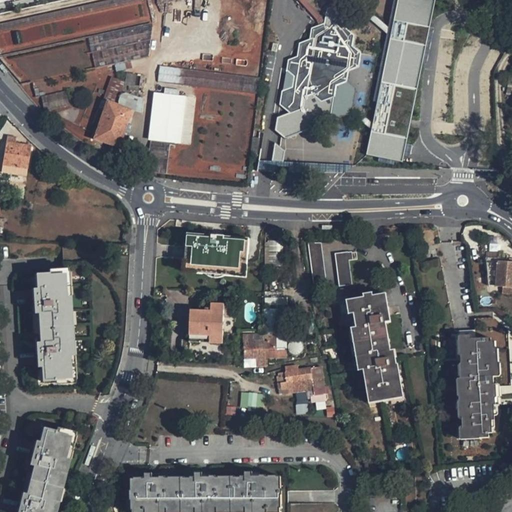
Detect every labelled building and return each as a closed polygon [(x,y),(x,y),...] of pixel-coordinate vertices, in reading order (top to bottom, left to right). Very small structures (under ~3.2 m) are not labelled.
[(0,57),(22,83),(31,81),(34,81),(95,67),(128,60),(149,55),(153,23),(152,20),(146,0),(111,0),(0,24),(0,57)] [(398,0),(367,155),(401,162),(434,0),(398,0)] [(298,57),(306,63),(305,73),(295,76),(294,79),(291,80),(289,89),(283,91),(280,104),(290,113),(303,108),(305,97),(315,92),(323,100),(334,95),(336,85),(347,81),(348,70),(359,66),(360,53),(352,46),(354,35),(344,27),(333,31),(324,24),(312,29),(310,39),(300,43),(298,57)] [(158,81),(181,82),(182,69),(159,68),(158,81)] [(124,74),(123,81),(122,86),(133,87),(135,75),(124,74)] [(109,102),(115,104),(121,85),(122,86),(123,81),(112,77),(104,100),(109,102)] [(185,91),(153,87),(146,132),(178,136),(185,91)] [(96,139),(123,148),(127,137),(124,136),(132,110),(115,104),(109,102),(96,139)] [(324,176),(340,153),(319,138),(316,142),(302,132),(285,154),(306,169),(310,165),(324,176)] [(251,155),(257,156),(260,138),(253,137),(251,155)] [(17,139),(9,138),(5,167),(14,169),(28,171),(32,147),(17,145),(17,139)] [(271,159),(280,162),(285,148),(276,145),(271,159)] [(27,179),(28,171),(14,169),(12,177),(27,179)] [(184,252),(183,271),(246,277),(248,256),(249,239),(217,237),(186,234),(184,252)] [(115,249),(129,249),(129,241),(116,241),(115,249)] [(307,244),(314,290),(328,289),(326,277),(321,242),(307,244)] [(334,254),(339,287),(351,285),(350,278),(347,260),(353,259),(351,251),(334,254)] [(423,264),(438,334),(444,335),(445,342),(459,341),(460,341),(460,333),(453,333),(438,261),(423,264)] [(497,262),(485,261),(488,287),(495,288),(497,262)] [(511,262),(497,262),(495,288),(503,288),(511,288),(511,262)] [(34,274),(41,382),(69,379),(68,360),(71,359),(69,340),(67,340),(65,317),(67,317),(66,294),(63,294),(61,272),(34,274)] [(363,370),(368,399),(404,393),(399,364),(398,364),(396,357),(393,357),(391,351),(386,323),(392,322),(389,306),(384,307),(381,295),(373,296),(364,298),(351,300),(353,314),(356,328),(363,370)] [(222,305),(209,305),(210,314),(189,313),(188,335),(208,336),(208,343),(221,343),(222,305)] [(275,314),(263,314),(264,326),(264,331),(264,336),(275,336),(275,314)] [(463,427),(463,435),(480,434),(480,436),(480,439),(489,439),(489,434),(493,434),(493,429),(492,422),(496,422),(495,417),(495,406),(496,406),(496,399),(498,398),(497,385),(495,385),(494,378),(497,378),(496,363),(495,348),(491,348),(491,341),(490,321),(475,321),(475,332),(475,340),(463,341),(463,357),(464,364),(464,377),(461,379),(463,420),(463,427)] [(363,370),(356,328),(351,329),(354,346),(358,371),(363,370)] [(463,341),(475,340),(475,332),(460,333),(460,341),(463,341)] [(275,336),(264,336),(244,336),(244,359),(255,359),(256,367),(264,367),(264,359),(286,358),(285,336),(275,336)] [(321,366),(314,367),(315,377),(316,381),(324,380),(321,366)] [(299,380),(315,377),(314,367),(299,369),(292,371),(286,372),(288,382),(299,380)] [(315,377),(299,380),(301,391),(317,388),(316,381),(315,377)] [(299,380),(288,382),(289,388),(296,387),(297,392),(301,391),(299,380)] [(230,384),(229,406),(237,406),(238,384),(230,384)] [(257,393),(249,393),(247,406),(256,407),(257,393)] [(404,393),(368,399),(369,404),(378,402),(404,398),(404,393)] [(41,426),(21,511),(54,511),(57,499),(54,498),(59,472),(62,472),(66,454),(64,453),(68,432),(41,426)] [(480,434),(463,435),(463,427),(459,427),(460,440),(480,439),(480,436),(480,434)] [(286,508),(286,476),(273,476),(273,475),(266,475),(266,471),(257,471),(257,477),(251,477),(237,477),(238,508),(251,508),(251,510),(273,510),(273,508),(286,508)] [(238,508),(237,477),(223,477),(223,476),(215,476),(215,472),(206,472),(206,478),(201,478),(186,478),(186,509),(201,509),(201,511),(223,510),(223,508),(238,508)] [(186,509),(186,478),(173,478),(173,476),(165,476),(165,473),(157,473),(157,478),(150,478),(136,478),(136,509),(150,509),(150,511),(173,511),(172,509),(186,509)]
